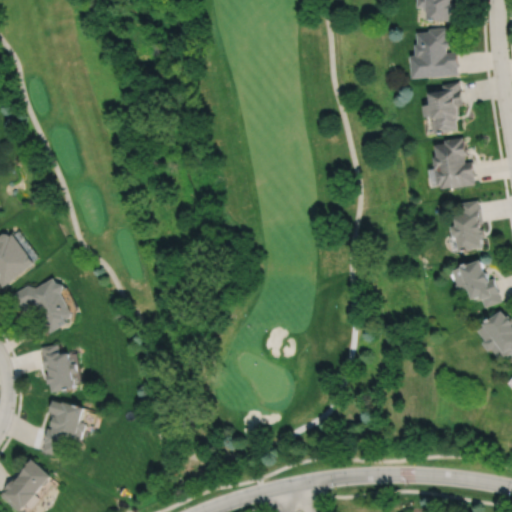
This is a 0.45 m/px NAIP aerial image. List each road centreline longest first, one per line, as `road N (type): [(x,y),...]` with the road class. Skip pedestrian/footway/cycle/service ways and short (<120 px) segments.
road 1 (residential): [(198,511),(346,475),(407,473),(511,486)]
road 2 (residential): [(496,0),(511,141)]
